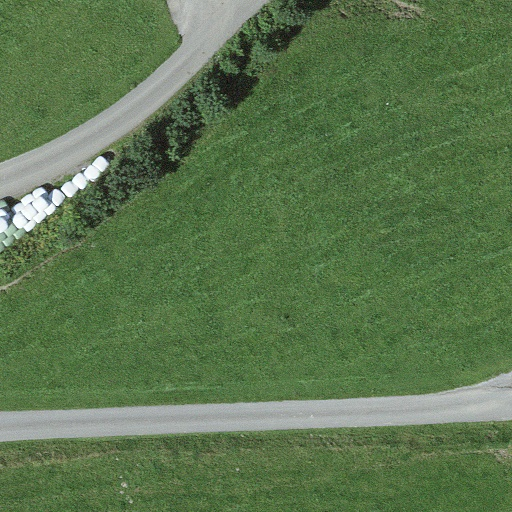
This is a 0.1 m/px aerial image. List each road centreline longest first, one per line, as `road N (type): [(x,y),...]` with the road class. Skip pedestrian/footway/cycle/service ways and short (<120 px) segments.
road 1 (unclassified): [(0,434),(511,409)]
road 2 (unclassified): [(243,0),(102,135),(0,184)]
